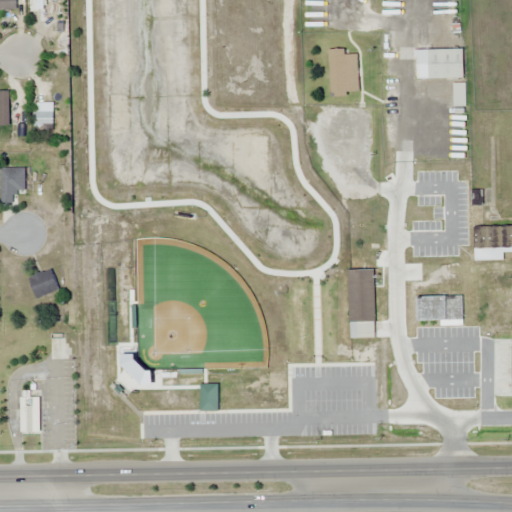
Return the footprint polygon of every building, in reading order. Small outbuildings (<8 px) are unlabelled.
[(0,0),(0,11),(17,11),(17,0),(0,0)] [(359,95),(358,55),(346,55),(346,49),(329,50),(331,96),(359,95)] [(417,50),(417,79),(464,79),(464,50),(417,50)] [(63,70),(55,70),(55,117),(63,117),(63,70)] [(454,107),(466,107),(466,84),(454,84),(454,107)] [(0,91),(0,126),(10,126),(10,92),(0,91)] [(25,167),(0,167),(0,202),(14,202),(14,191),(25,191),(25,167)] [(511,224),(473,225),(474,323),(511,322),(511,285),(503,285),(503,252),(511,252),(511,224)] [(349,268),(349,338),(375,338),(375,268),(349,268)] [(59,292),(53,269),(30,276),(36,298),(59,292)] [(462,295),(417,295),(417,320),(462,320),(462,295)] [(51,359),(65,359),(65,339),(51,339),(51,359)] [(219,384),(200,384),(200,412),(219,412),(219,384)] [(19,394),(19,439),(44,437),(43,394),(19,394)]
